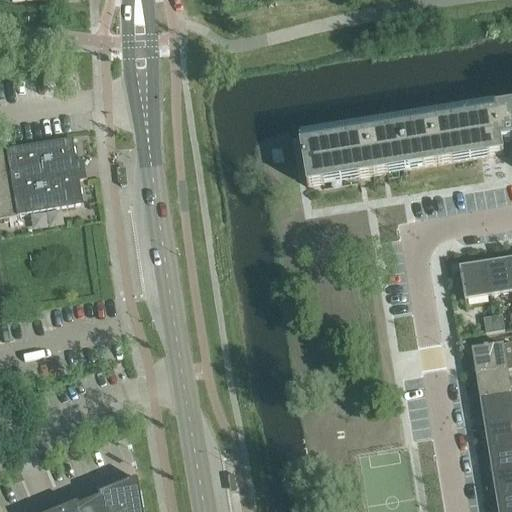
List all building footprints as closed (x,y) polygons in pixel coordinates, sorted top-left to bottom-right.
[(301,143),(299,143),(307,189),(324,187),(323,182),(357,176),(358,181),(389,176),(388,171),(404,169),(405,173),(503,157),(501,144),(511,142),(511,108),(495,111),(496,117),(302,148),(301,143)] [(81,167),(78,167),(74,142),(8,152),(10,166),(12,179),(13,186),(62,178),(83,174),(81,167)] [(0,167),(10,166),(8,152),(0,153),(0,167)] [(281,152),(272,154),(274,166),(283,165),(281,152)] [(0,180),(12,179),(10,166),(0,167),(0,180)] [(84,208),(80,183),(84,182),(83,174),(62,178),(13,186),(14,192),(16,205),(18,219),(84,208)] [(12,179),(0,180),(0,194),(14,192),(13,186),(12,179)] [(0,207),(16,205),(14,192),(0,194),(0,207)] [(16,205),(0,207),(0,221),(18,219),(16,205)] [(511,294),(511,286),(508,264),(484,268),(489,298),(511,294)] [(460,272),(465,302),(489,298),(484,268),(460,272)] [(504,333),(502,318),(493,320),(495,335),(504,333)] [(483,321),(486,336),(495,335),(493,320),(483,321)] [(484,351),(473,353),(477,380),(507,375),(507,373),(511,372),(511,346),(488,350),(488,348),(483,348),(484,351)] [(511,382),(508,383),(507,375),(477,380),(481,404),(511,399),(511,397),(511,396),(511,382)] [(485,429),(511,424),(511,405),(511,399),(481,404),(485,429)] [(489,453),(511,449),(511,424),(485,429),(489,453)] [(511,449),(489,453),(493,478),(511,474),(511,449)] [(511,474),(493,478),(497,502),(511,499),(511,474)] [(142,511),(137,483),(99,499),(100,501),(97,502),(95,498),(87,502),(88,506),(79,510),(78,507),(66,511),(142,511)] [(511,511),(511,499),(497,502),(498,511),(511,511)]
